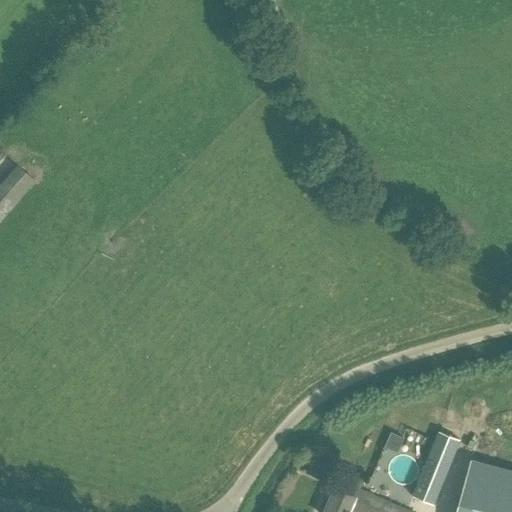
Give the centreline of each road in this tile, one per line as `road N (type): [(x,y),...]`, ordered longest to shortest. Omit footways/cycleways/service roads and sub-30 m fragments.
road 1 (track): [(237,0),(333,182),(461,264),(511,283)]
road 2 (unclassified): [(222,511),(282,422),(351,375),(511,327)]
